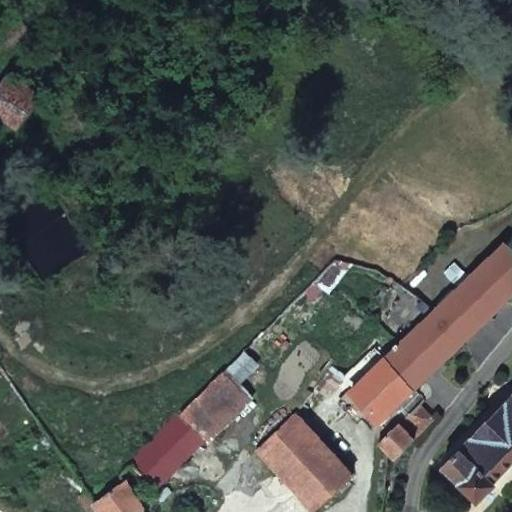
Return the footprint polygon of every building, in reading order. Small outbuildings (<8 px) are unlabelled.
[(8,63),(0,93),(0,98),(32,109),(42,73),(8,63)] [(511,227),(460,281),(421,325),(453,358),(511,289),(511,227)] [(453,358),(421,325),(384,360),(378,355),(369,365),(414,398),(453,358)] [(274,355),(250,328),(208,370),(229,392),(232,395),(274,355)] [(285,414),(338,477),(371,451),(328,394),(347,371),(335,358),(316,384),(285,414)] [(229,392),(208,370),(189,389),(205,412),(229,392)] [(428,403),(439,418),(459,400),(448,388),(428,403)] [(205,412),(189,389),(151,427),(169,446),(205,412)] [(511,389),(455,440),(471,457),(486,476),(503,463),(498,456),(511,442),(511,389)] [(409,422),(416,433),(420,435),(439,418),(428,403),(423,408),(409,422)] [(173,483),(145,445),(113,467),(142,505),(160,497),(173,483)] [(169,511),(160,497),(142,505),(145,511),(169,511)]
